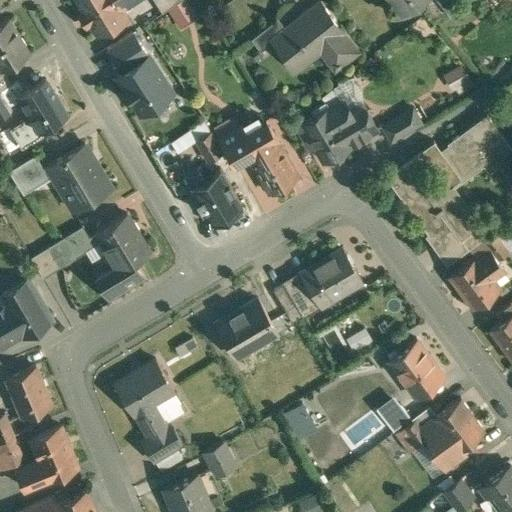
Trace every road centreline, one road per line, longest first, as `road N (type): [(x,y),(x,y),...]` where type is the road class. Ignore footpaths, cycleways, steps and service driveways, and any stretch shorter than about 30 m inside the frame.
road 1 (residential): [(511,410),(358,202),(341,195),(321,200),(204,269)]
road 2 (residential): [(127,511),(79,400),(77,365),(96,335),(204,269)]
road 3 (residential): [(204,269),(40,0)]
